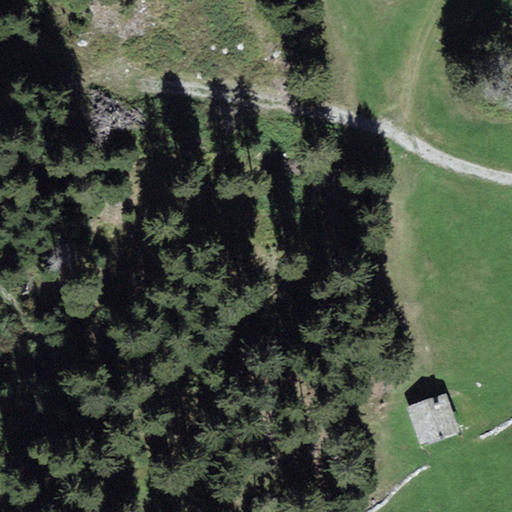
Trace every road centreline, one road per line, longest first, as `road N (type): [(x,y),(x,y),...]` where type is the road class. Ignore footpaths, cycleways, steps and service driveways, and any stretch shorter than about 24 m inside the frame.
road 1 (track): [(511,177),(419,151),(377,123),(125,80)]
road 2 (track): [(419,151),(408,108),(425,28),(442,0)]
